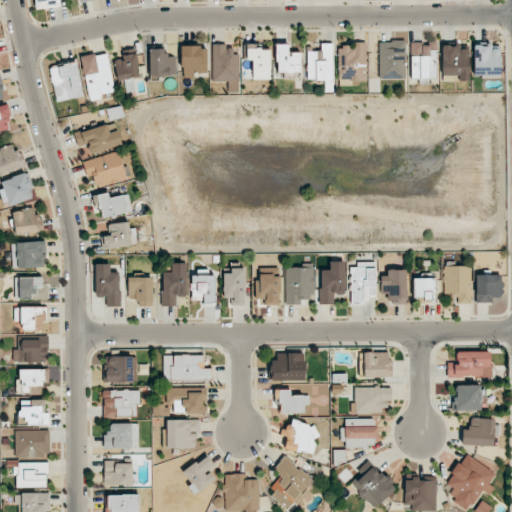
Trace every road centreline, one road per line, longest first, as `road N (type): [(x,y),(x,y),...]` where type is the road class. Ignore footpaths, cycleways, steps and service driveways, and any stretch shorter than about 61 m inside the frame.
road 1 (residential): [(78,511),(75,238),(15,0)]
road 2 (residential): [(25,48),(175,20),(511,20)]
road 3 (residential): [(78,337),(511,329)]
